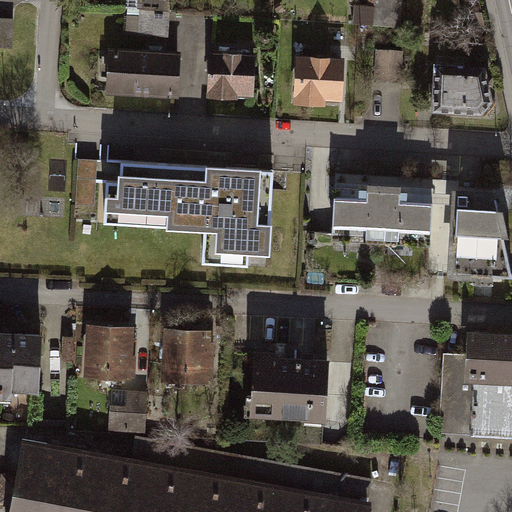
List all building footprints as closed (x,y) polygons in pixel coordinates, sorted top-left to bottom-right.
[(137,7),(169,9),(169,0),(123,0),(123,5),(137,7)] [(166,39),(169,9),(137,7),(135,37),(166,39)] [(15,18),(0,17),(0,46),(13,48),(15,18)] [(181,51),(100,46),(97,92),(178,96),(181,51)] [(376,49),(374,81),(403,82),(405,50),(376,49)] [(256,52),(207,50),(205,95),(254,98),(256,52)] [(343,58),(298,56),(295,101),(341,104),(343,58)] [(485,66),(435,63),(432,112),(482,115),(493,101),(485,66)] [(272,168),(117,159),(116,179),(104,179),(101,223),(202,231),(201,263),(250,264),(250,253),(270,254),(272,168)] [(435,187),(335,180),(331,241),(430,246),(434,203),(452,202),(452,193),(435,192),(435,187)] [(452,188),(452,193),(452,202),(450,276),(511,275),(511,268),(505,235),(509,236),(503,208),(498,208),(495,190),(452,188)] [(130,323),(78,320),(74,373),(126,377),(130,323)] [(207,327),(156,325),(153,378),(204,380),(207,327)] [(37,330),(0,328),(0,388),(34,390),(37,330)] [(441,431),(511,436),(511,330),(471,328),(470,353),(445,352),(441,431)] [(323,353),(248,350),(246,416),(321,418),(323,353)] [(24,440),(11,511),(372,511),(378,479),(135,434),(132,458),(24,440)]
